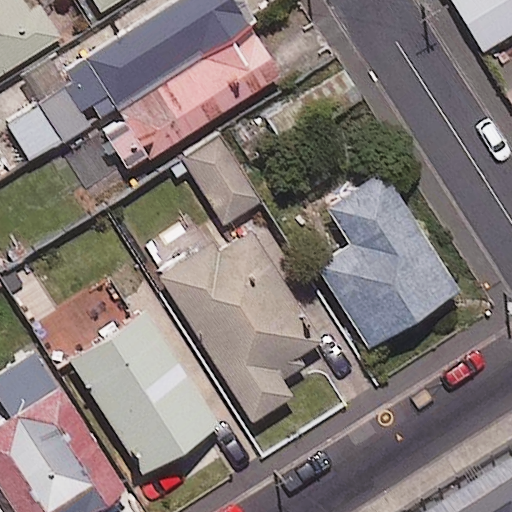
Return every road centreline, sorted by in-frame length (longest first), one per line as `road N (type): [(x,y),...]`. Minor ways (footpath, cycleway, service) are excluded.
road 1 (residential): [(283,511),(511,365)]
road 2 (residential): [(511,220),(371,0)]
